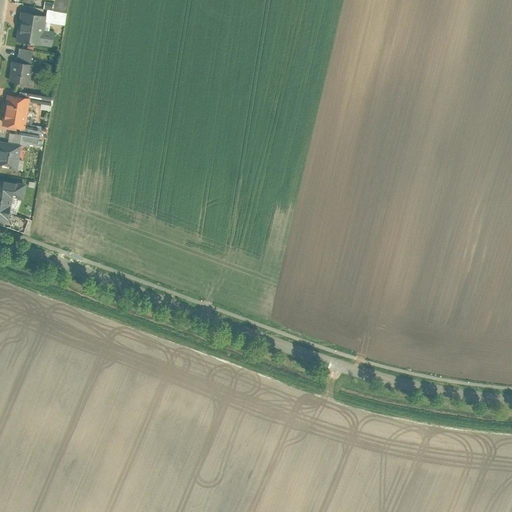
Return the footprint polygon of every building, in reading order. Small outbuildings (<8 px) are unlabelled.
[(20,14),(15,43),(40,47),(45,18),(20,14)] [(11,63),(8,84),(28,87),(31,66),(11,63)] [(6,97),(0,130),(24,134),(29,101),(6,97)] [(0,143),(0,170),(16,173),(21,146),(0,143)] [(22,203),(25,186),(0,181),(0,224),(7,225),(11,201),(22,203)]
